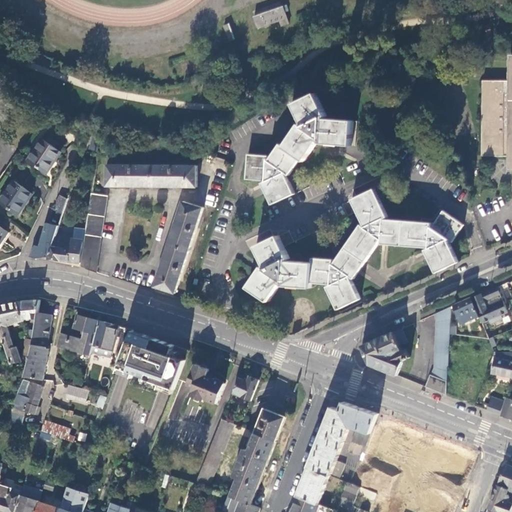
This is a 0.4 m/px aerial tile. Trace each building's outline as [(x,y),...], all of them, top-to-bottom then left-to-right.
[(287,6),(254,17),(258,29),(280,22),(282,27),(289,25),(285,13),(289,12),(287,6)] [(211,23),(167,38),(173,55),(217,40),(211,23)] [(224,26),(230,42),(235,40),(230,24),(224,26)] [(106,46),(107,64),(153,60),(152,42),(106,46)] [(511,82),(485,82),(486,158),(511,157),(511,82)] [(274,205),(296,195),(286,173),(287,173),(290,175),(301,158),(305,161),(321,139),(322,139),(322,143),(352,145),(354,121),(324,119),(324,118),(327,116),(317,94),(295,104),(305,126),(304,127),(301,125),(285,147),(281,144),(270,161),(269,160),(269,156),(249,155),(247,179),(267,181),(267,182),(263,183),(274,205)] [(29,158),(47,171),(61,150),(43,138),(29,158)] [(101,142),(94,138),(89,150),(99,154),(101,142)] [(109,185),(199,187),(199,165),(110,164),(109,185)] [(0,200),(19,213),(33,192),(15,179),(0,200)] [(339,310),(361,300),(350,278),(351,277),(354,280),(381,240),(382,241),(382,245),(430,248),(430,249),(426,250),(437,273),(459,262),(448,240),(449,240),(452,242),(464,225),(444,211),(432,228),(431,228),(432,224),(384,221),(384,220),(388,218),(376,190),(353,200),(366,228),(365,228),(362,226),(335,265),(334,264),(334,261),(314,259),(313,264),(286,262),(286,261),(290,259),(279,237),(257,248),(268,270),(267,270),(263,268),(249,288),(269,302),(283,283),(284,283),(284,287),(311,289),(312,284),(332,286),(332,287),(328,288),(339,310)] [(81,263),(81,266),(96,272),(109,195),(93,192),(85,241),(83,252),(81,263)] [(49,257),(57,233),(69,198),(61,194),(55,206),(56,206),(54,209),(46,224),(40,247),(36,245),(30,257),(36,258),(49,257)] [(156,286),(176,293),(205,208),(184,201),(156,286)] [(0,243),(9,230),(0,224),(0,243)] [(83,252),(85,241),(73,240),(74,236),(57,233),(49,257),(49,259),(81,263),(83,252)] [(508,313),(497,287),(490,290),(472,298),(480,317),(482,323),(489,320),(491,324),(502,319),(501,315),(508,313)] [(480,317),(472,298),(465,301),(454,305),(462,324),(480,317)] [(39,312),(41,299),(20,301),(26,319),(38,318),(39,312)] [(26,319),(20,301),(0,304),(0,326),(0,328),(12,363),(22,360),(18,346),(15,347),(8,325),(26,319)] [(450,326),(451,307),(434,314),(436,322),(434,368),(432,375),(448,381),(450,334),(450,326)] [(53,314),(39,312),(38,318),(33,341),(33,345),(47,347),(48,345),(53,314)] [(83,338),(62,333),(59,345),(91,354),(94,344),(101,320),(77,314),(74,328),(85,330),(83,338)] [(120,325),(101,320),(94,344),(113,350),(120,325)] [(408,342),(402,329),(380,338),(362,346),(370,365),(397,376),(404,360),(410,357),(407,349),(403,351),(400,345),(408,342)] [(171,354),(174,344),(147,334),(138,331),(133,330),(117,372),(118,372),(120,367),(125,369),(129,370),(133,372),(132,377),(134,372),(146,376),(146,378),(175,388),(186,359),(171,354)] [(33,345),(33,341),(30,340),(25,338),(23,353),(30,354),(33,345)] [(50,347),(47,347),(33,345),(30,354),(26,375),(44,378),(50,347)] [(493,373),(511,378),(511,374),(511,357),(505,355),(504,360),(496,358),(493,373)] [(207,376),(208,372),(210,369),(197,364),(187,390),(192,392),(191,395),(204,400),(205,398),(218,403),(225,383),(213,378),(207,376)] [(241,374),(240,377),(234,393),(253,400),(261,380),(247,374),(246,375),(241,374)] [(426,387),(447,396),(448,381),(432,375),(431,374),(426,387)] [(23,379),(20,386),(11,405),(26,410),(35,413),(38,406),(44,386),(34,383),(34,385),(28,383),(28,381),(23,379)] [(91,390),(70,385),(67,398),(87,404),(91,390)] [(103,409),(106,397),(99,395),(96,407),(103,409)] [(492,397),(488,412),(501,416),(505,402),(492,397)] [(505,402),(501,416),(511,420),(511,397),(510,397),(506,398),(505,402)] [(367,446),(380,413),(345,401),(343,409),(334,406),(310,467),(332,475),(341,479),(346,464),(338,461),(352,425),(358,428),(353,440),(367,446)] [(26,410),(11,405),(5,419),(21,424),(26,410)] [(50,408),(49,416),(82,419),(82,417),(73,416),(73,410),(50,408)] [(257,432),(278,440),(287,417),(266,408),(257,432)] [(380,413),(367,446),(365,452),(390,462),(407,424),(380,413)] [(236,424),(223,419),(197,482),(210,487),(236,424)] [(45,420),(42,431),(61,438),(67,439),(68,436),(70,428),(45,420)] [(418,429),(402,466),(462,490),(477,453),(418,429)] [(77,440),(85,442),(87,434),(79,432),(77,440)] [(239,478),(232,495),(241,499),(252,503),(278,440),(257,432),(250,451),(245,449),(234,476),(239,478)] [(511,465),(507,464),(499,485),(507,489),(511,490),(511,493),(511,494),(511,493),(511,465)] [(320,504),(332,475),(310,467),(299,496),(320,504)] [(351,511),(361,487),(352,483),(349,482),(337,511),(340,511),(351,511)] [(452,511),(458,497),(418,482),(406,511),(452,511)] [(507,489),(499,485),(489,507),(501,511),(509,511),(511,506),(511,503),(507,501),(509,497),(508,494),(506,493),(507,489)] [(0,508),(11,511),(15,511),(21,494),(11,491),(9,495),(6,494),(4,499),(0,497),(0,508)] [(36,511),(40,501),(21,494),(15,511),(36,511)] [(132,511),(135,505),(136,503),(114,495),(108,511),(132,511)] [(316,511),(320,504),(299,496),(291,511),(316,511)] [(259,511),(261,507),(252,503),(241,499),(236,511),(259,511)] [(59,511),(61,508),(40,501),(36,511),(59,511)]
